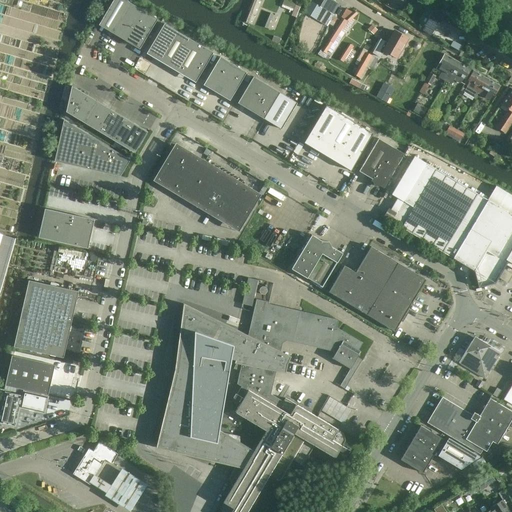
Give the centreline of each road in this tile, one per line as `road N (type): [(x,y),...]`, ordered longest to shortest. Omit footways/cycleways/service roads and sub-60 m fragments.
road 1 (residential): [(30,436),(84,420),(137,177),(177,113)]
road 2 (residential): [(177,113),(454,276),(466,310)]
road 3 (residential): [(345,511),(466,310)]
